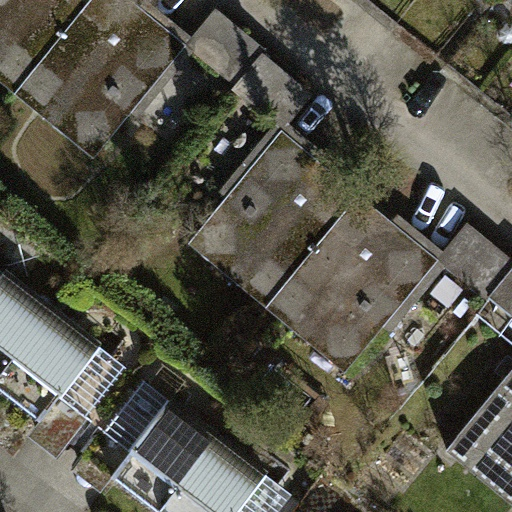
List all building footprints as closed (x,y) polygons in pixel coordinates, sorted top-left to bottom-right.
[(88,0),(0,0),(0,81),(15,93),(88,0)] [(131,0),(88,0),(15,93),(96,157),(186,43),(131,0)] [(294,129),(323,92),(220,12),(191,50),(294,129)] [(360,197),(281,132),(188,245),(267,310),(360,197)] [(360,197),(267,310),(344,374),(438,261),(360,197)] [(4,274),(0,279),(0,383),(54,312),(4,274)] [(104,350),(54,312),(0,383),(0,394),(45,428),(104,350)] [(511,359),(443,447),(511,500),(511,359)] [(171,401),(111,479),(154,511),(165,511),(221,439),(171,401)] [(244,511),(271,477),(221,439),(165,511),(244,511)]
